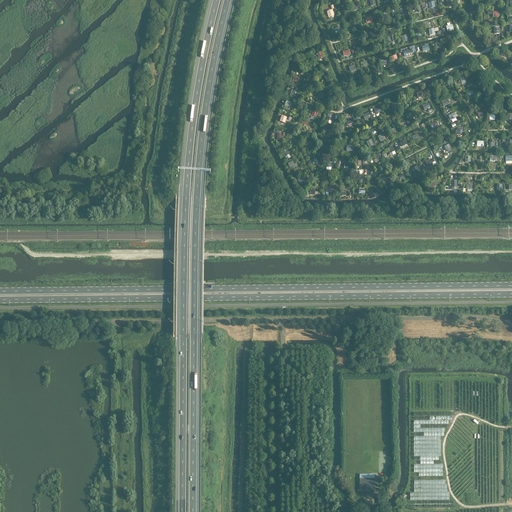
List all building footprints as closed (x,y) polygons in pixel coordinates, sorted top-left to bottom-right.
[(495,35),(505,35),(505,27),(495,27),(495,35)] [(440,41),(435,44),(437,49),(443,47),(440,41)] [(395,55),(389,58),(391,63),(397,60),(395,55)] [(385,57),(379,59),(381,66),(387,63),(385,57)] [(353,63),(346,66),(349,73),(356,70),(353,63)] [(295,94),(296,91),(290,89),(287,95),(292,97),(294,93),(295,94)] [(438,103),(441,108),(448,104),(445,99),(438,103)] [(286,100),(284,106),(291,109),(293,102),(286,100)] [(425,102),(419,105),(422,111),(429,108),(425,102)] [(473,112),(476,117),(483,113),(480,108),(473,112)] [(409,120),(403,124),(406,128),(412,125),(409,120)] [(440,132),(434,134),(439,143),(445,141),(440,132)] [(363,142),(365,148),(373,145),(371,139),(363,142)] [(286,146),(281,148),(286,160),(291,157),(286,146)] [(391,156),(396,154),(393,146),(388,148),(391,156)] [(313,159),(318,166),(322,164),(319,159),(322,157),(320,154),(313,159)] [(288,165),(293,173),(298,169),(294,162),(288,165)] [(453,412),(414,412),(414,477),(414,492),(410,492),(410,500),(407,500),(407,508),(455,508),(455,500),(449,500),(450,492),(447,492),(447,483),(445,483),(445,472),(443,472),(443,460),(441,460),(441,436),(445,436),(445,424),(449,424),(449,420),(453,420),(453,412)] [(374,492),(374,481),(374,479),(359,479),(359,492),(365,492),(365,494),(369,494),(369,492),(374,492)]
